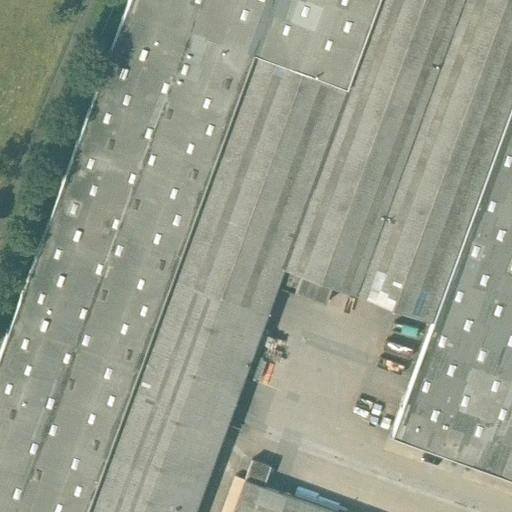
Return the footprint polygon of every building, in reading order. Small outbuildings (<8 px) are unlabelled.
[(128,0),(128,2),(257,50),(350,83),(379,0),(128,0)] [(511,0),(379,0),(350,83),(276,286),(326,303),(332,285),(428,319),(511,94),(511,0)] [(257,50),(128,2),(0,351),(0,511),(87,511),(257,50)] [(257,50),(87,511),(193,511),(276,286),(350,83),(257,50)] [(511,94),(428,319),(431,320),(389,433),(457,457),(455,464),(474,470),(476,464),(511,476),(511,94)] [(335,511),(263,486),(271,466),(252,459),(232,511),(335,511)] [(413,511),(303,472),(295,495),(341,511),(413,511)]
